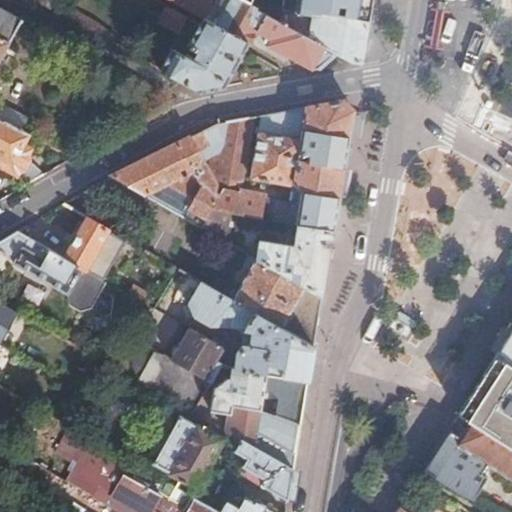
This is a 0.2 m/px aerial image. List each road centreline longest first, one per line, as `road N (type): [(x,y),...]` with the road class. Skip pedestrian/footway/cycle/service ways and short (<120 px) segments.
road 1 (residential): [(399,95),(370,83),(194,112),(0,215)]
road 2 (residential): [(399,95),(377,245),(336,384)]
road 3 (residential): [(336,384),(425,407),(511,274)]
road 4 (residential): [(399,95),(511,165)]
road 5 (residential): [(336,384),(312,511)]
